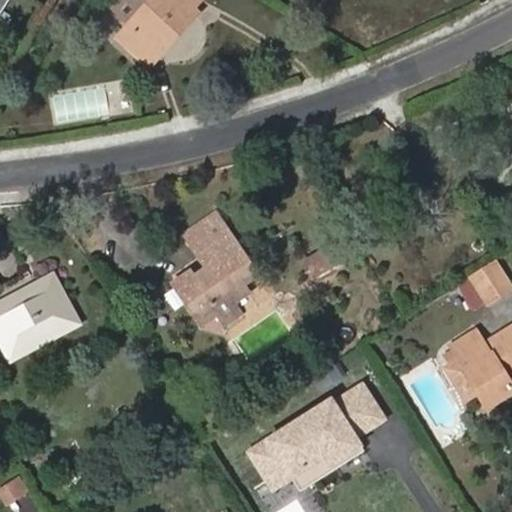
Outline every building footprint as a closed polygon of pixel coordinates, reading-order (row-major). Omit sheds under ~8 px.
[(150,69),(200,15),(194,9),(201,0),(119,0),(111,9),(129,27),(120,38),(150,69)] [(247,293),(243,286),(258,275),(216,215),(186,235),(209,269),(195,279),(191,273),(174,284),(202,324),(219,313),(226,324),(241,314),(233,303),(247,293)] [(321,282),(342,270),(330,249),(309,261),(321,282)] [(491,299),(493,303),(511,290),(511,272),(501,256),(474,274),(491,299)] [(481,305),(491,299),(474,274),(464,280),(481,305)] [(0,335),(12,358),(76,323),(52,278),(0,305),(0,335)] [(511,388),(506,378),(511,374),(511,329),(486,346),(478,332),(450,350),(458,363),(446,371),(454,384),(467,376),(479,395),(486,407),(511,390),(511,388)] [(454,384),(466,404),(479,395),(467,376),(454,384)] [(339,451),(345,459),(362,448),(357,440),(385,422),(364,388),(335,405),(334,402),(252,454),(274,491),(292,479),(339,451)] [(292,479),(301,493),(365,452),(362,448),(345,459),(339,451),(292,479)] [(24,494),(30,491),(22,478),(16,481),(24,494)] [(1,491),(9,504),(24,494),(16,481),(1,491)]
